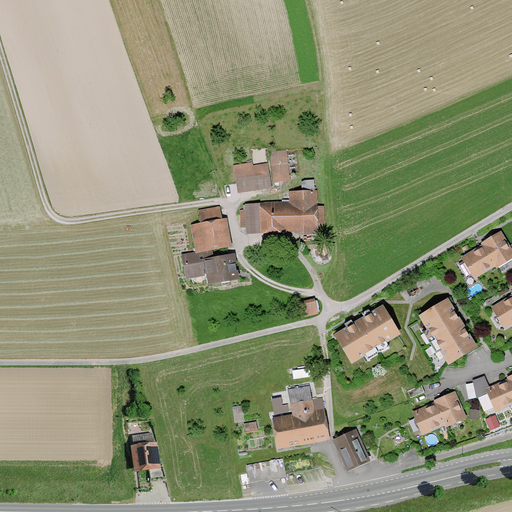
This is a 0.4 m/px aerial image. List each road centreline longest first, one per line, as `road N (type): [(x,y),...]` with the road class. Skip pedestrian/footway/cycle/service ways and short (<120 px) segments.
road 1 (track): [(0,49),(61,218),(220,200),(249,268),(282,288),(323,296),(328,313)]
road 2 (track): [(328,313),(126,359),(0,360)]
road 3 (primary): [(511,461),(341,501),(198,511)]
road 4 (track): [(511,210),(328,313)]
road 5 (track): [(328,313),(341,501)]
